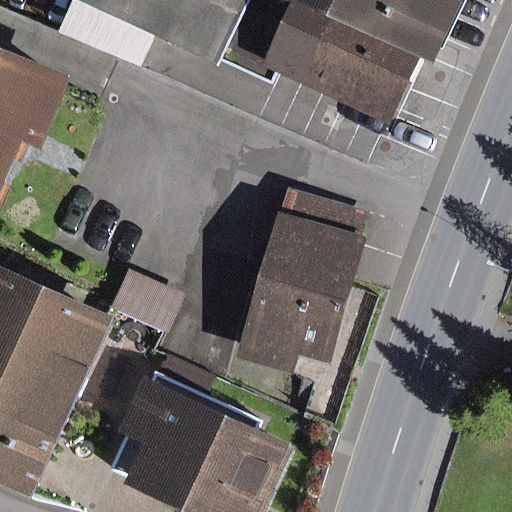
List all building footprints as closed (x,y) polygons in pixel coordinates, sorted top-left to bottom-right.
[(83,0),(68,32),(145,69),(160,35),(226,65),(257,0),(310,0),(278,68),(283,71),(388,120),(422,50),(446,0),(83,0)] [(86,78),(0,40),(0,234),(39,144),(54,151),(86,78)] [(375,212),(295,190),(248,362),(303,377),(309,356),(343,365),(378,241),(368,238),(375,212)] [(129,317),(0,259),(0,476),(47,497),(129,317)] [(192,295),(136,269),(118,308),(174,333),(192,295)] [(270,420),(166,374),(163,379),(158,377),(133,433),(137,436),(122,471),(145,481),(143,486),(202,511),(271,511),(302,443),(267,427),(270,420)]
